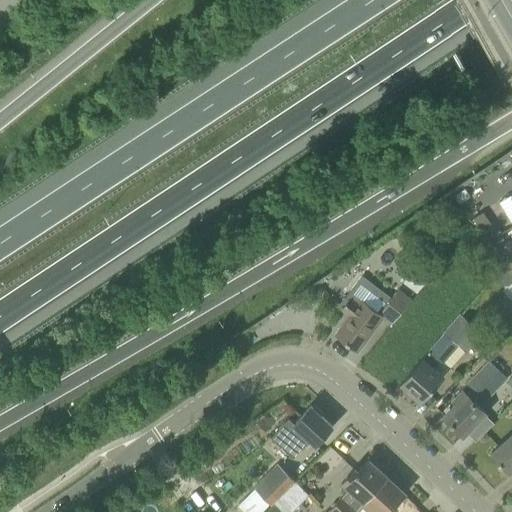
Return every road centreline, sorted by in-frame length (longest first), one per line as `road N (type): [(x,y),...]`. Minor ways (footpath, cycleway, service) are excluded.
road 1 (motorway): [(0,422),(511,121)]
road 2 (motorway): [(0,316),(479,0)]
road 3 (tertiary): [(50,511),(233,384),(294,362),(325,370),(478,511)]
road 4 (motorway): [(374,0),(0,244)]
road 5 (motorway): [(151,0),(0,120)]
